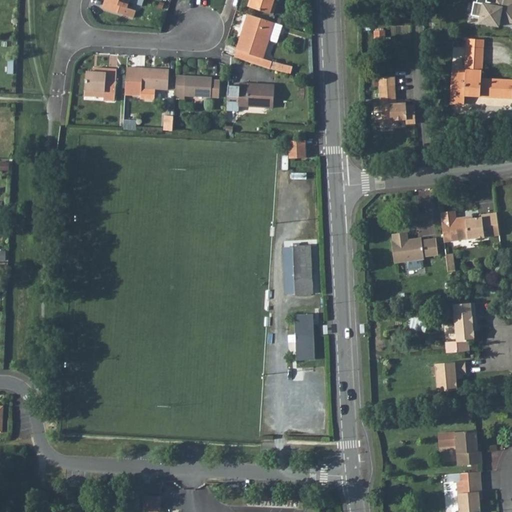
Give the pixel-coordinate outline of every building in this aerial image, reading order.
[(104,0),(103,4),(134,13),(136,6),(128,3),(128,0),(104,0)] [(252,0),(251,5),(274,13),(277,1),(275,1),(275,0),(252,0)] [(484,1),(488,2),(488,0),(478,0),(478,2),(476,1),(473,14),(481,16),(484,1)] [(485,2),(480,23),(501,27),(502,21),(511,23),(511,0),(498,0),(498,4),(485,2)] [(249,22),(240,49),(263,57),(270,35),(278,37),(283,23),(248,12),(245,20),(249,22)] [(245,20),(237,48),(240,49),(249,22),(245,20)] [(388,40),(387,30),(376,30),(376,40),(388,40)] [(468,40),(468,47),(485,48),(485,41),(476,40),(468,40)] [(453,84),(453,104),(467,105),(467,95),(511,96),(511,78),(485,78),(485,48),(468,47),(467,71),(454,70),(453,84)] [(237,48),(234,55),(270,67),(272,60),(263,57),(240,49),(237,48)] [(168,66),(125,64),(124,92),(139,93),(139,96),(153,97),(154,86),(167,87),(168,66)] [(115,66),(95,66),(95,70),(85,70),(84,89),(103,90),(103,95),(103,98),(114,99),(115,66)] [(175,72),(174,97),(182,97),(182,94),(218,96),(219,79),(210,78),(211,75),(175,72)] [(398,76),(380,77),(381,85),(398,84),(398,76)] [(238,82),(238,86),(237,105),(246,106),(245,112),(265,113),(266,106),(273,107),(274,84),(238,82)] [(399,84),(381,85),(383,105),(384,105),(385,124),(394,124),(394,120),(408,120),(408,124),(419,123),(418,105),(401,106),(399,84)] [(238,86),(228,86),(226,110),(237,110),(237,105),(238,86)] [(306,142),(290,142),(291,159),(306,159),(306,142)] [(458,225),(443,226),(445,241),(500,236),(497,213),(482,214),(483,217),(468,218),(465,216),(457,217),(458,225)] [(394,243),(392,243),(395,263),(425,260),(425,256),(439,254),(437,240),(424,241),(424,239),(409,240),(409,234),(394,235),(394,243)] [(296,292),(294,244),(285,244),(286,293),(296,292)] [(311,244),(294,244),(296,292),(313,292),(311,244)] [(454,253),(448,254),(450,270),(457,269),(454,253)] [(475,303),(453,305),(456,340),(457,351),(469,350),(469,341),(474,340),(472,316),(476,316),(475,303)] [(314,313),(296,314),(298,360),(317,359),(314,313)] [(446,341),(447,352),(457,351),(456,340),(446,341)] [(466,361),(436,364),(438,391),(458,390),(457,374),(467,373),(466,361)] [(476,448),(475,428),(437,431),(438,445),(455,442),(457,463),(481,461),(480,448),(476,448)] [(470,471),(449,473),(450,481),(456,480),(458,511),(478,511),(476,490),(479,490),(478,478),(471,478),(470,471)] [(145,493),(145,505),(161,505),(161,494),(145,493)]
